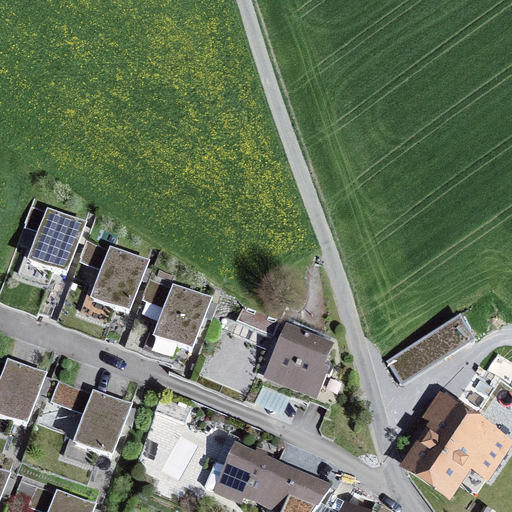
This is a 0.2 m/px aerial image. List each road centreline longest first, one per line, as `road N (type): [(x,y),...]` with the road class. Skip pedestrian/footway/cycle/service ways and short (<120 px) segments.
road 1 (track): [(241,0),(415,511)]
road 2 (residential): [(1,322),(120,362),(338,456),(413,511)]
